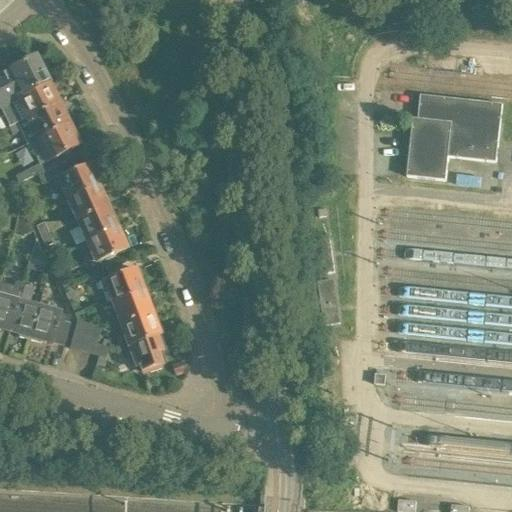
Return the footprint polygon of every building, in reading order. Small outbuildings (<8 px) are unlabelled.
[(16,100),(48,85),(46,81),(48,80),(39,60),(36,62),(35,59),(0,75),(0,108),(16,101),(16,100)] [(51,92),(48,85),(16,100),(16,101),(0,108),(0,111),(8,128),(17,124),(26,120),(58,105),(57,103),(59,100),(55,93),(51,92)] [(502,106),(420,97),(418,120),(413,120),(406,178),(445,183),(448,159),(496,164),(502,106)] [(62,113),(58,105),(26,120),(36,140),(70,124),(65,114),(62,113)] [(21,131),(17,124),(8,128),(12,135),(21,131)] [(70,124),(36,140),(26,145),(32,155),(34,155),(39,165),(42,173),(43,174),(60,167),(56,158),(79,147),(74,138),(76,134),(70,124)] [(36,176),(42,173),(39,165),(29,170),(32,177),(36,176)] [(60,187),(66,200),(100,186),(95,175),(92,174),(88,165),(53,180),(57,189),(60,187)] [(14,176),(18,184),(32,177),(29,170),(29,169),(14,176)] [(105,197),(100,186),(66,200),(76,222),(108,208),(103,199),(105,197)] [(76,222),(86,243),(119,228),(114,217),(111,216),(108,208),(76,222)] [(32,233),(26,220),(16,218),(12,236),(22,238),(22,237),(24,231),(32,233)] [(37,227),(41,237),(48,234),(43,224),(37,227)] [(124,238),(119,228),(86,243),(91,255),(87,256),(91,265),(127,250),(122,240),(124,238)] [(52,244),(48,234),(41,237),(45,247),(52,244)] [(45,264),(38,248),(35,239),(25,269),(42,274),(45,264)] [(317,276),(334,273),(330,240),(312,243),(317,276)] [(55,270),(59,279),(66,276),(62,267),(55,270)] [(110,302),(145,289),(142,280),(138,279),(135,269),(99,283),(102,291),(106,290),(110,302)] [(324,327),(340,325),(334,281),(318,283),(324,327)] [(0,283),(0,330),(8,333),(22,286),(14,283),(13,287),(0,283)] [(34,289),(22,286),(8,333),(18,336),(19,338),(28,341),(38,307),(29,304),(34,289)] [(150,302),(145,289),(110,302),(119,325),(151,313),(148,305),(150,302)] [(77,302),(73,293),(66,295),(70,305),(77,302)] [(38,307),(28,341),(40,344),(42,343),(52,346),(61,313),(38,307)] [(61,313),(52,346),(53,344),(64,347),(71,325),(68,324),(70,318),(61,315),(61,313)] [(151,313),(119,325),(127,347),(157,337),(157,336),(159,335),(151,313)] [(77,321),(75,327),(87,330),(88,325),(77,321)] [(101,329),(88,325),(87,330),(99,334),(101,329)] [(87,330),(75,327),(69,349),(80,352),(87,330)] [(99,334),(87,330),(80,352),(92,356),(96,345),(99,334)] [(162,351),(157,337),(127,347),(128,347),(123,349),(129,364),(132,363),(135,369),(138,368),(140,372),(148,370),(149,373),(161,369),(160,366),(163,365),(159,353),(162,351)] [(99,358),(103,347),(96,345),(92,356),(99,358)] [(105,359),(108,348),(103,347),(99,358),(105,359)] [(175,375),(187,372),(184,363),(172,366),(175,375)]
